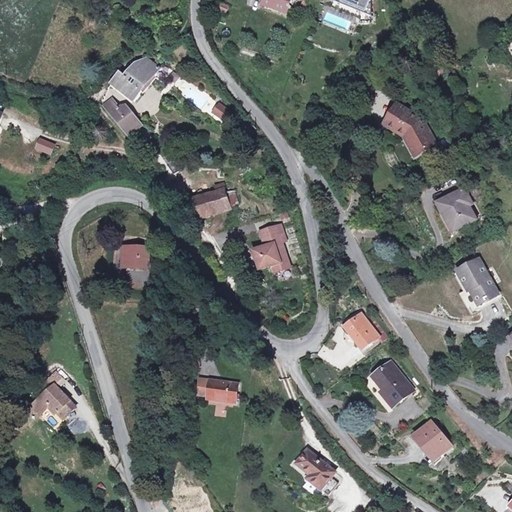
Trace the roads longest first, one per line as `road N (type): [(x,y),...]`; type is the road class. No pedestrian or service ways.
road 1 (tertiary): [(281,349),(143,202),(115,194),(79,209),(67,250),(145,511)]
road 2 (residential): [(285,153),(307,156),(391,314),(436,376),(463,409),(511,443)]
road 3 (tertiary): [(285,153),(307,212),(323,312),(312,338),(281,349)]
road 4 (residential): [(281,349),(364,463),(430,511)]
road 5 (tertiary): [(195,0),(201,41),(285,153)]
